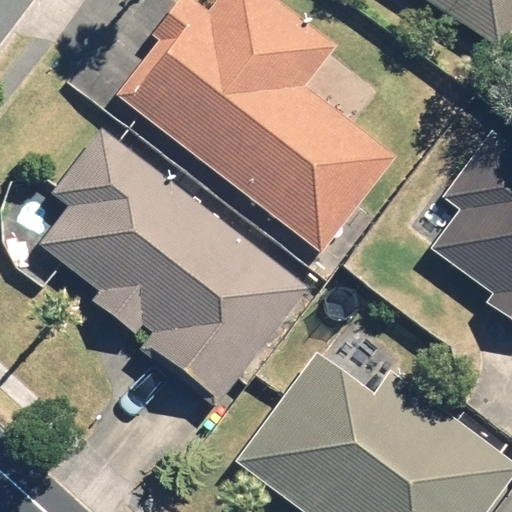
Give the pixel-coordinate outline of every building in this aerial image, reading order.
[(212,0),(200,15),(185,3),(106,103),(310,264),(390,163),(300,92),(328,56),(257,0),(212,0)] [(511,0),(406,0),(491,53),(511,19),(511,0)] [(132,349),(125,357),(208,419),(299,295),(89,140),(14,242),(89,298),(80,310),(132,349)] [(511,166),(477,143),(433,208),(447,217),(420,256),(485,301),(475,316),(510,340),(511,338),(511,166)] [(304,360),(223,467),(284,511),(482,511),(511,472),(511,471),(380,373),(359,401),(304,360)]
